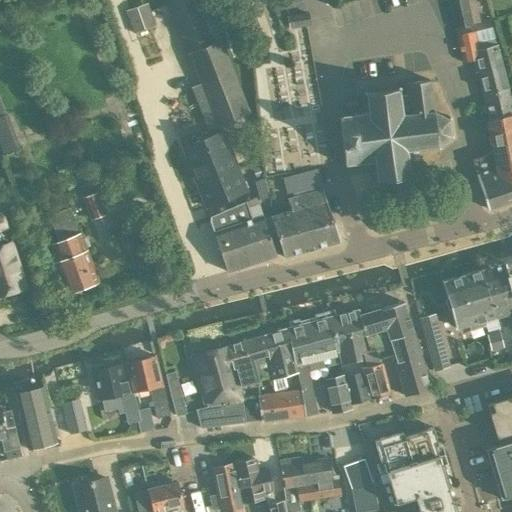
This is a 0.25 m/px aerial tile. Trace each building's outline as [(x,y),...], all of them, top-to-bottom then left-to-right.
[(213,45),(195,0),(167,0),(216,126),(248,113),(220,42),(213,45)] [(466,0),(453,0),(449,1),(455,28),(471,25),(466,0)] [(155,26),(147,3),(125,10),(133,33),(155,26)] [(307,13),(288,16),(290,28),(309,25),(307,13)] [(478,52),(479,52),(474,33),(457,37),(463,62),(476,60),(480,59),(478,52)] [(483,95),(508,89),(502,67),(496,48),(479,52),(478,52),(480,59),(476,60),(479,72),(477,72),(483,95)] [(434,111),(430,80),(407,83),(408,94),(400,95),(400,92),(402,88),(400,87),(398,89),(370,93),(366,91),(364,92),(367,94),(369,113),(366,113),(366,114),(340,117),(346,165),(372,162),(372,163),(375,162),(377,178),(375,181),(377,182),(378,180),(408,176),(411,178),(413,176),(410,174),(408,160),(419,159),(418,149),(437,146),(438,150),(441,149),(440,144),(449,136),(452,138),(455,136),(451,134),(450,121),(452,119),(450,116),(447,119),(435,113),(435,111),(434,111)] [(511,106),(508,89),(483,95),(489,120),(511,115),(511,106)] [(0,155),(0,156),(15,151),(0,110),(0,155)] [(511,115),(489,120),(486,121),(494,153),(472,160),(478,178),(477,182),(479,189),(482,191),(488,209),(511,201),(511,115)] [(206,207),(246,191),(235,161),(223,132),(182,148),(194,177),(206,207)] [(257,166),(251,169),(255,178),(261,175),(257,166)] [(320,185),(316,170),(282,179),(287,194),(320,185)] [(265,177),(254,181),(259,199),(270,196),(265,177)] [(271,216),(283,254),(284,259),(339,241),(323,190),(288,200),(291,210),(271,216)] [(101,194),(87,199),(94,219),(108,214),(101,194)] [(245,202),(212,216),(211,217),(211,224),(227,272),(276,256),(259,205),(248,208),(245,202)] [(71,209),(50,217),(59,242),(52,245),(63,274),(60,276),(67,295),(99,283),(71,209)] [(11,243),(0,246),(0,295),(26,286),(11,243)] [(508,313),(511,311),(511,292),(504,265),(479,272),(494,318),(508,314),(508,313)] [(494,318),(479,272),(443,282),(455,328),(494,318)] [(415,341),(404,302),(359,315),(369,351),(363,352),(367,367),(381,363),(377,349),(391,345),(396,362),(404,359),(400,345),(415,341)] [(359,315),(357,309),(332,316),(338,354),(337,354),(340,364),(361,359),(359,353),(363,352),(369,351),(359,315)] [(338,354),(332,316),(287,328),(293,351),(298,371),(296,371),(300,385),(310,382),(305,363),(330,355),(337,354),(338,354)] [(273,378),(274,393),(286,392),(285,375),(296,371),(298,371),(293,351),(287,328),(263,335),(267,353),(266,354),(272,375),(273,378)] [(423,335),(422,335),(432,371),(433,370),(448,366),(438,331),(423,335)] [(502,343),(499,332),(487,335),(490,348),(499,346),(498,344),(502,343)] [(225,346),(226,346),(237,385),(272,375),(266,354),(267,353),(263,335),(225,346)] [(404,359),(396,362),(395,362),(405,395),(428,389),(428,388),(415,341),(400,345),(404,359)] [(226,346),(193,355),(207,407),(195,410),(200,428),(245,422),(242,400),(241,399),(237,385),(226,346)] [(162,385),(155,356),(127,363),(134,393),(149,389),(156,419),(170,415),(163,385),(162,385)] [(381,363),(367,367),(361,369),(362,371),(369,398),(389,393),(381,363)] [(140,422),(138,412),(133,392),(129,393),(122,365),(93,372),(100,400),(123,395),(130,425),(140,422)] [(369,398),(362,371),(344,376),(351,403),(369,398)] [(325,378),(332,411),(349,407),(342,374),(325,378)] [(58,443),(45,386),(17,393),(30,450),(58,443)] [(302,390),(286,392),(274,393),(259,395),(261,420),(305,416),(302,390)] [(511,396),(488,404),(491,417),(497,435),(511,430),(511,396)] [(63,401),(70,432),(86,429),(79,397),(63,401)] [(176,415),(186,413),(182,397),(172,400),(174,409),(176,415)] [(254,398),(241,399),(242,400),(245,422),(257,421),(254,398)] [(0,437),(2,437),(5,449),(14,447),(19,445),(12,419),(3,421),(0,408),(0,437)] [(138,412),(140,422),(143,434),(156,430),(151,409),(138,412)] [(457,511),(454,499),(451,500),(447,487),(450,486),(443,464),(440,465),(434,445),(437,444),(432,426),(403,435),(401,431),(373,439),(380,462),(382,461),(388,481),(385,481),(392,504),(414,497),(418,510),(415,511),(457,511)] [(511,495),(511,498),(511,434),(498,439),(499,444),(489,447),(504,497),(511,495)] [(14,447),(5,449),(1,450),(4,460),(17,457),(14,447)] [(288,511),(300,510),(299,500),(309,498),(307,478),(313,477),(311,460),(300,462),(300,456),(279,459),(287,511),(288,511)] [(257,471),(255,458),(234,463),(243,503),(265,498),(264,493),(274,491),(269,469),(257,471)] [(307,478),(309,498),(342,494),(340,478),(332,480),(329,458),(311,460),(313,477),(307,478)] [(244,511),(243,503),(234,463),(212,467),(218,493),(209,495),(212,509),(220,507),(220,511),(244,511)] [(114,511),(105,476),(74,484),(81,511),(114,511)] [(169,511),(170,510),(183,507),(178,482),(147,489),(147,491),(136,493),(139,511),(169,511)] [(374,486),(352,490),(356,511),(377,507),(374,486)] [(269,504),(269,511),(285,511),(284,502),(269,504)]
